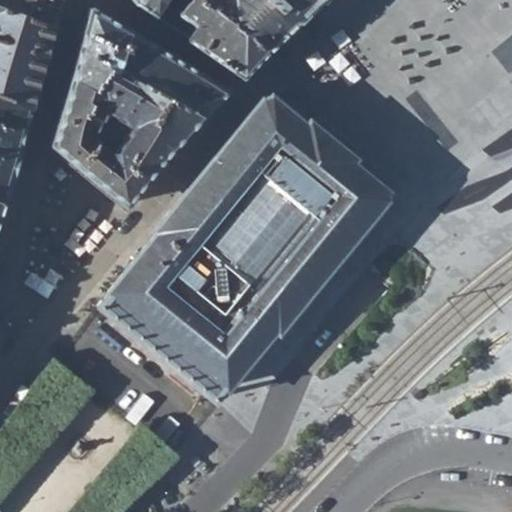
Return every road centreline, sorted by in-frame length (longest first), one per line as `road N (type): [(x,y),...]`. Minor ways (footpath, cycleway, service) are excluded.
road 1 (unknown): [(463,261),(288,398)]
road 2 (unclassified): [(511,449),(446,444),(411,451),(337,511)]
road 3 (residential): [(190,511),(274,429),(295,382)]
